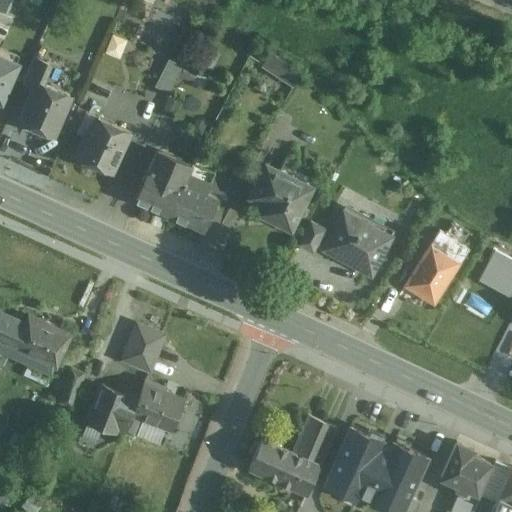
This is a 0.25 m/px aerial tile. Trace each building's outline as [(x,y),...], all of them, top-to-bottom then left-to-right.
[(293,85),(302,72),(271,52),(262,64),(293,85)] [(0,101),(1,102),(17,65),(0,57),(0,101)] [(49,64),(33,57),(22,83),(34,88),(36,81),(40,83),(49,64)] [(169,60),(155,88),(168,94),(182,66),(169,60)] [(40,83),(36,81),(34,88),(19,121),(52,135),(69,95),(40,83)] [(88,113),(78,134),(83,137),(83,136),(87,138),(97,117),(88,113)] [(129,132),(97,117),(87,138),(83,136),(83,137),(74,156),(85,161),(87,167),(93,169),(99,167),(110,172),(129,132)] [(190,169),(155,153),(135,198),(169,212),(181,184),(190,169)] [(306,185),(266,165),(249,197),(276,211),(271,221),(290,231),(305,202),(299,200),(306,185)] [(220,201),(181,184),(169,212),(202,227),(209,212),(215,214),(220,201)] [(390,237),(343,212),(323,249),(371,274),(390,237)] [(310,222),(298,244),(312,252),(324,230),(310,222)] [(439,231),(405,285),(433,302),(467,248),(439,231)] [(478,280),(511,295),(511,294),(511,256),(493,247),(478,280)] [(469,294),(464,310),(486,318),(491,302),(469,294)] [(27,316),(23,324),(0,313),(0,352),(47,376),(51,368),(53,369),(69,336),(27,316)] [(163,334),(136,323),(127,346),(127,345),(121,359),(150,370),(155,357),(154,356),(163,334)] [(83,373),(70,369),(59,402),(72,407),(83,373)] [(166,387),(144,378),(136,398),(115,389),(103,420),(104,421),(125,429),(132,413),(171,428),(182,399),(164,391),(166,387)] [(101,384),(86,420),(102,427),(104,421),(103,420),(115,389),(101,384)] [(335,426),(308,414),(291,451),(319,463),(327,445),(335,426)] [(428,455),(347,421),(321,481),(392,511),(416,511),(421,501),(410,497),(428,455)] [(291,451),(261,437),(248,467),(305,493),(319,463),(291,451)] [(473,449),(455,442),(440,477),(456,484),(454,489),(459,491),(458,494),(473,500),(490,462),(471,454),(473,449)] [(511,466),(498,496),(511,502),(511,466)] [(468,511),(473,500),(458,494),(451,511),(453,511),(468,511)] [(511,511),(511,502),(498,496),(490,511),(511,511)]
